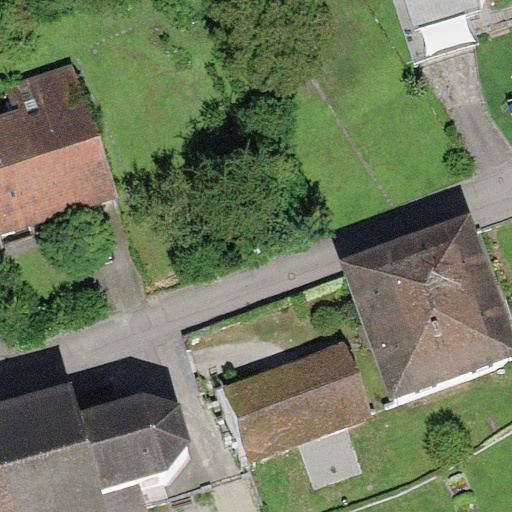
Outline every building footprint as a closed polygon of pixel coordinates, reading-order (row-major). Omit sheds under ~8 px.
[(370,0),(382,30),(392,26),(469,0),(370,0)] [(469,0),(392,26),(408,72),(486,46),(470,0),(469,0)] [(0,131),(0,252),(109,219),(66,77),(0,96),(0,116),(4,130),(0,131)] [(511,384),(465,246),(332,291),(381,437),(511,392),(511,384)] [(357,431),(332,361),(218,401),(243,471),(357,431)] [(72,401),(0,423),(0,511),(150,511),(144,492),(172,484),(190,459),(179,423),(148,414),(123,421),(114,395),(74,407),(72,401)]
